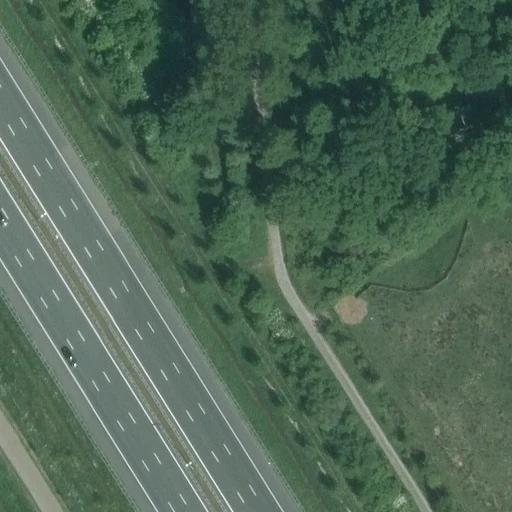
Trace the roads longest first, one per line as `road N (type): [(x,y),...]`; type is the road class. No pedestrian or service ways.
road 1 (track): [(439,511),(278,262),(247,0)]
road 2 (motorway): [(259,511),(0,97)]
road 3 (motorway): [(0,217),(183,511)]
